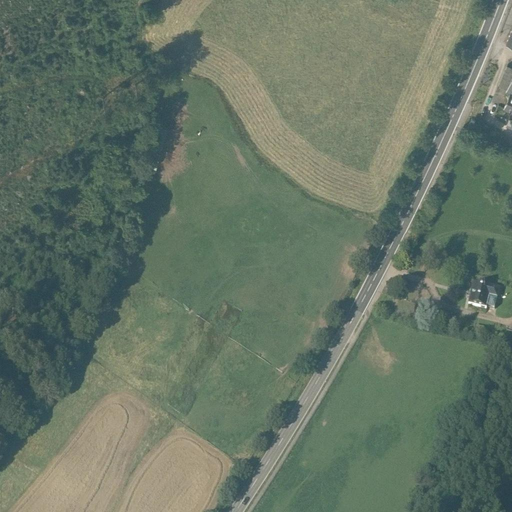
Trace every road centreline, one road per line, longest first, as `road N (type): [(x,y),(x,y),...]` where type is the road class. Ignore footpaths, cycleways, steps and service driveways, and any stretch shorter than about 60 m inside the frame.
road 1 (secondary): [(500,0),(375,276),(236,511)]
road 2 (track): [(0,180),(83,136),(104,112),(106,82)]
